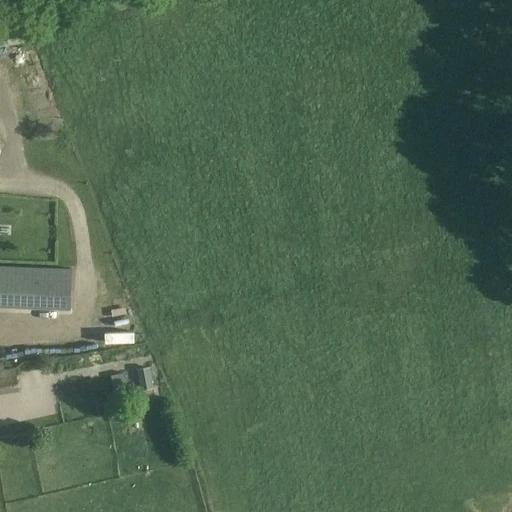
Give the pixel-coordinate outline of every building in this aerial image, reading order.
[(2,11),(0,11),(0,47),(29,42),(26,21),(4,24),(2,11)] [(0,268),(0,307),(74,311),(75,272),(0,268)] [(17,368),(0,370),(0,395),(20,394),(17,368)] [(152,368),(139,370),(142,391),(155,388),(152,368)] [(126,374),(113,376),(117,400),(130,398),(126,374)]
